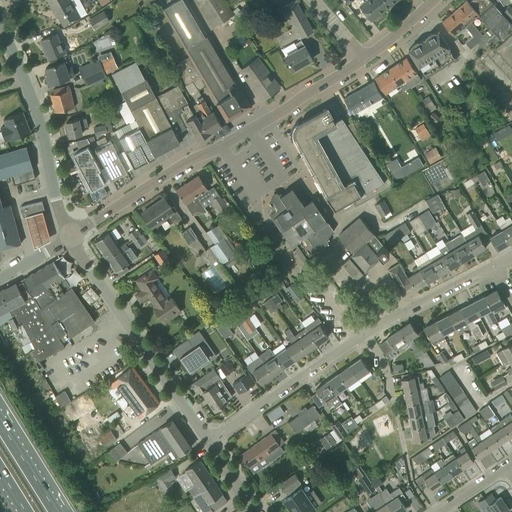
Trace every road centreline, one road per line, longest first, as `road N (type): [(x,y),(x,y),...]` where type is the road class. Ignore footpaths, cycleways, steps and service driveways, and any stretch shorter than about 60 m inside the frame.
road 1 (residential): [(71,242),(165,175),(362,58)]
road 2 (unclassified): [(207,442),(71,242)]
road 3 (residential): [(71,242),(32,103),(0,26)]
road 4 (residential): [(207,442),(362,334)]
road 5 (residential): [(362,334),(493,265)]
